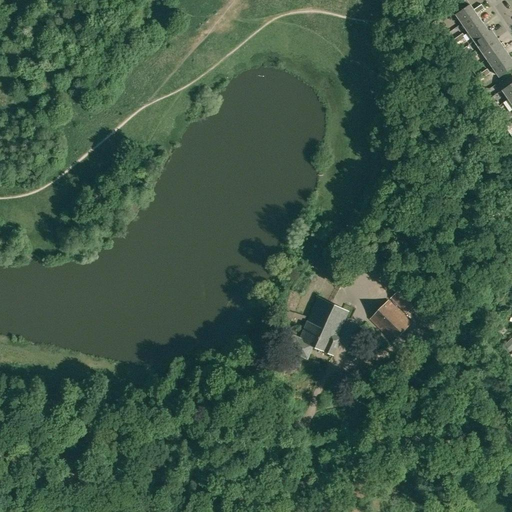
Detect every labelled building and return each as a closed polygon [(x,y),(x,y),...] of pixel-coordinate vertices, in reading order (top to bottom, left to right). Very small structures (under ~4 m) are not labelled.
[(462,23),(476,13),(484,8),(481,4),(473,9),(470,4),(456,13),(462,23)] [(482,22),(476,13),(462,23),(468,31),(482,22)] [(488,31),(482,22),(468,31),(474,40),(488,31)] [(480,49),(496,38),(490,29),(488,31),(474,40),(480,49)] [(500,43),(496,38),(480,49),(487,58),(503,47),(505,46),(503,42),(500,43)] [(509,56),(503,47),(487,58),(493,67),(509,56)] [(511,60),(509,56),(493,67),(500,76),(511,67),(511,60)] [(511,82),(502,89),(509,99),(511,96),(511,82)] [(490,105),(493,109),(499,105),(496,101),(490,105)] [(405,283),(391,298),(406,312),(420,298),(405,283)] [(300,339),(313,344),(333,354),(341,337),(337,336),(348,311),(319,298),(308,321),(300,339)] [(371,318),(393,340),(410,323),(388,301),(371,318)] [(313,344),(300,339),(295,337),(297,333),(296,332),(292,330),(291,331),(284,347),(286,348),(287,350),(290,351),(292,351),(296,353),(297,354),(301,356),(302,355),(307,357),(313,344)]
